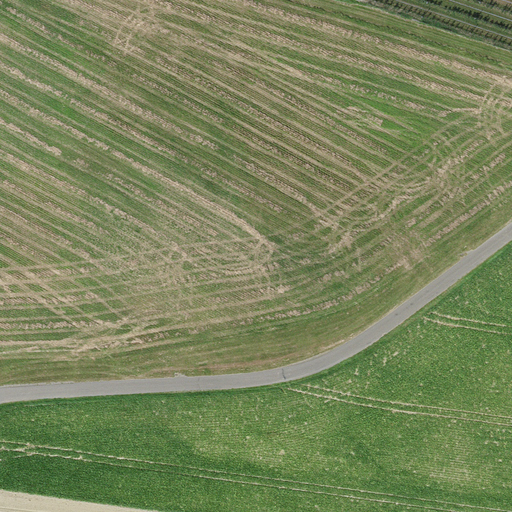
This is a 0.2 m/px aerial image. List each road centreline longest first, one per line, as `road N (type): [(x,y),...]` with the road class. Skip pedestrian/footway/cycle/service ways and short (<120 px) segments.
road 1 (track): [(511,239),(390,329),(314,372),(265,385),(0,402)]
road 2 (track): [(311,0),(511,59)]
